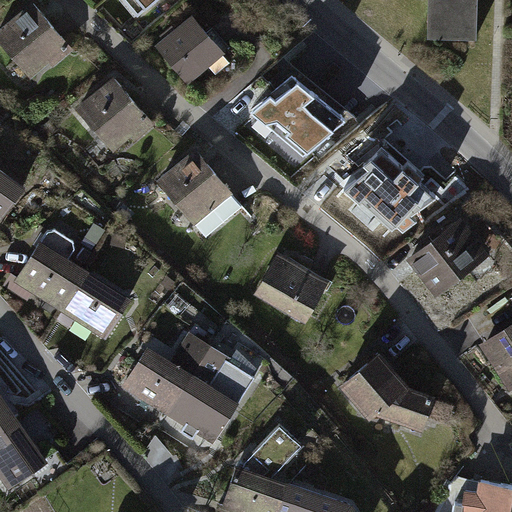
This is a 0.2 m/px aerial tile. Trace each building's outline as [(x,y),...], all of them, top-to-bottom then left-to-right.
[(36,0),(32,0),(0,26),(0,39),(31,77),(50,61),(54,66),(76,47),(36,0)] [(127,0),(139,13),(153,0),(127,0)] [(427,0),(427,35),(477,36),(477,0),(427,0)] [(196,11),(157,43),(190,83),(228,52),(196,11)] [(291,56),(247,102),(303,156),(347,111),(291,56)] [(116,73),(77,106),(115,149),(131,135),(136,141),(158,122),(116,73)] [(58,130),(50,120),(40,128),(49,138),(58,130)] [(199,145),(159,178),(207,236),(247,203),(199,145)] [(338,162),(315,181),(329,197),(333,194),(359,224),(410,180),(381,146),(347,174),(338,162)] [(0,220),(27,184),(0,164),(0,220)] [(460,215),(406,256),(436,294),(489,253),(460,215)] [(55,227),(48,229),(18,275),(12,271),(4,285),(28,300),(33,292),(106,339),(134,296),(71,256),(77,248),(74,239),(55,227)] [(128,235),(113,231),(110,244),(126,247),(128,235)] [(280,249),(256,292),(308,321),(332,278),(280,249)] [(177,280),(167,274),(161,283),(170,289),(177,280)] [(511,319),(477,341),(508,390),(511,387),(511,319)] [(174,358),(150,343),(124,385),(214,442),(256,375),(230,359),(232,356),(191,330),(174,358)] [(383,347),(342,382),(371,417),(378,412),(425,429),(438,392),(414,383),(383,347)] [(50,460),(0,387),(0,473),(10,488),(50,460)] [(243,463),(239,461),(224,502),(220,501),(215,511),(361,511),(355,501),(275,474),(305,442),(282,422),(243,463)] [(511,511),(511,480),(483,476),(481,488),(468,486),(466,501),(458,501),(455,511),(511,511)]
